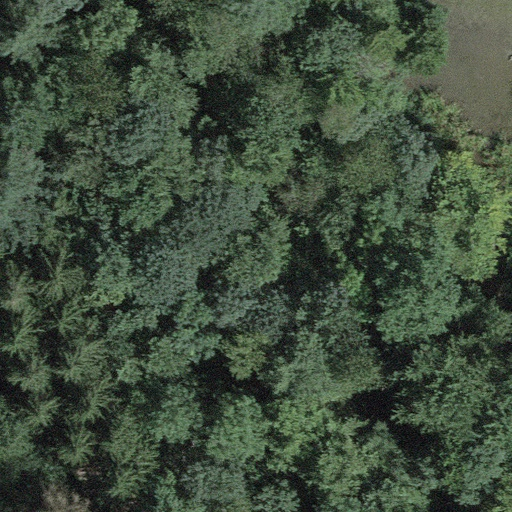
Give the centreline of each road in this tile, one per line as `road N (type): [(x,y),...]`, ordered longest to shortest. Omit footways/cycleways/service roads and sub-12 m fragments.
road 1 (track): [(189,511),(104,286),(63,111),(88,0)]
road 2 (track): [(0,344),(174,511)]
